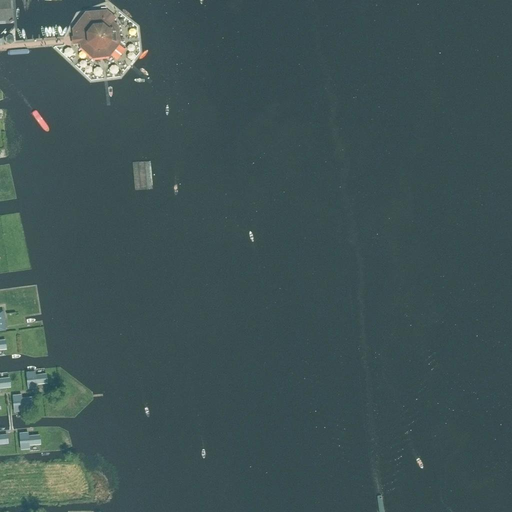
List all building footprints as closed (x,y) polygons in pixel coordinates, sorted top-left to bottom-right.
[(11,0),(0,0),(0,25),(13,24),(11,0)] [(118,44),(117,28),(111,23),(114,19),(106,12),(86,14),(73,30),(75,41),(75,45),(80,44),(80,48),(92,59),(108,57),(113,50),(118,44)] [(35,372),(26,373),(28,390),(37,389),(37,385),(48,384),(47,374),(36,375),(35,372)] [(0,393),(1,393),(0,389),(11,388),(10,378),(0,379),(0,393)] [(12,396),(14,413),(23,412),(23,408),(34,407),(33,398),(22,399),(22,395),(12,396)] [(29,433),(20,434),(21,449),(29,449),(29,445),(41,444),(40,436),(29,437),(29,433)] [(8,435),(0,435),(0,445),(9,444),(8,435)]
